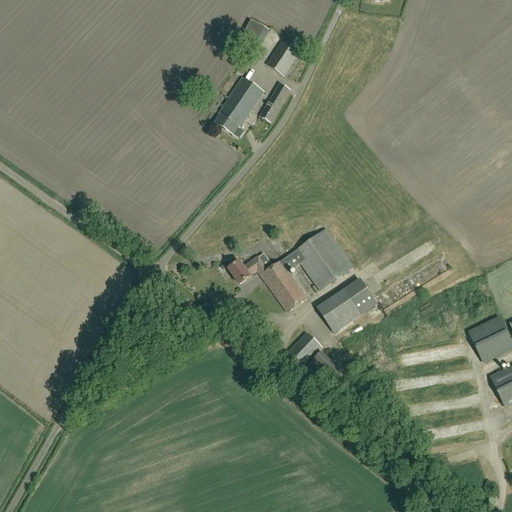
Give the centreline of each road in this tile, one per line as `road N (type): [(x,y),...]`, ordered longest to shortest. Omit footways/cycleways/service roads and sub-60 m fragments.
road 1 (unclassified): [(444,511),(154,277)]
road 2 (unclassified): [(154,277),(282,121),(325,38)]
road 3 (unclassified): [(12,511),(154,277)]
road 4 (unclassified): [(154,277),(0,169)]
